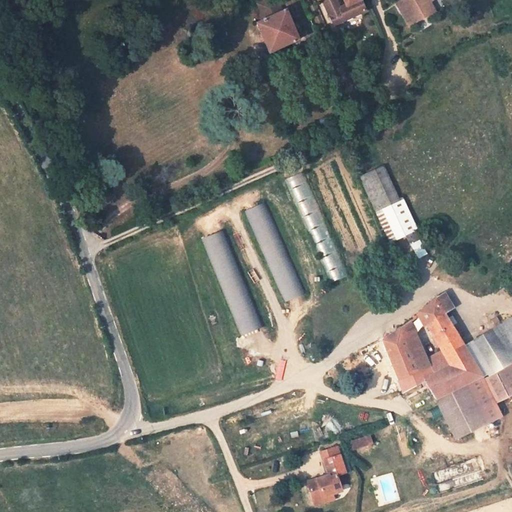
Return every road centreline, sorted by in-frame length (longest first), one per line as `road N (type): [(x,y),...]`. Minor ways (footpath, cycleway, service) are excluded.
road 1 (unclassified): [(0,455),(111,439),(126,430),(134,403),(66,203),(0,79)]
road 2 (track): [(476,314),(455,289),(438,285),(292,380),(208,413)]
road 3 (track): [(292,380),(401,408),(443,445),(511,441)]
road 4 (track): [(247,511),(208,413),(152,427),(132,419)]
road 5 (track): [(403,511),(506,478),(502,445)]
